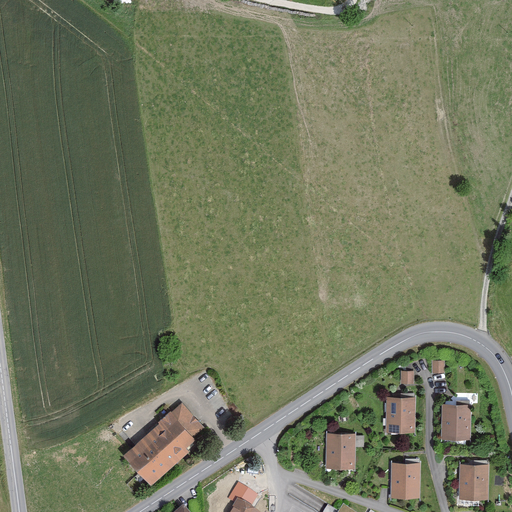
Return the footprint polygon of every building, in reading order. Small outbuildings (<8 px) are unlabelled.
[(445,371),(445,358),(432,359),(433,371),(445,371)] [(414,369),(401,369),(402,382),(414,382),(414,369)] [(417,393),(388,393),(388,429),(418,428),(417,393)] [(182,396),(127,449),(156,478),(210,425),(182,396)] [(474,402),(446,401),(445,437),(472,438),(474,402)] [(358,430),(329,430),(329,463),(358,463),(358,430)] [(422,460),(394,460),(394,494),(422,494),(422,460)] [(491,463),(463,462),(462,498),(491,498),(491,463)] [(241,493),(228,511),(263,511),(265,509),(241,493)] [(193,511),(187,503),(176,511),(193,511)]
